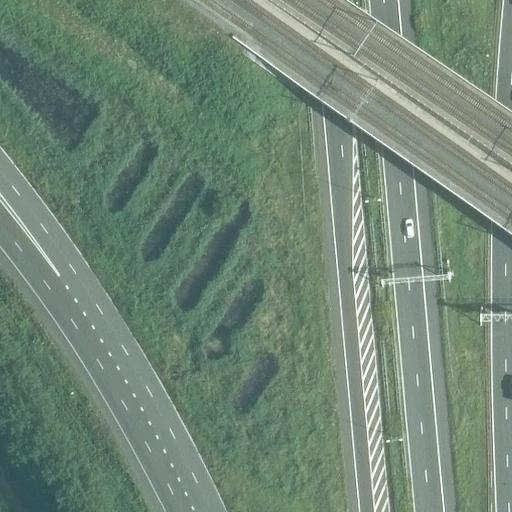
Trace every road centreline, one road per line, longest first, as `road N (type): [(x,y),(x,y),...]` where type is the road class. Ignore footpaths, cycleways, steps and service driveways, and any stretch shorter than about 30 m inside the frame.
road 1 (motorway): [(428,511),(383,0)]
road 2 (motorway): [(327,0),(367,511)]
road 3 (motorway): [(61,278),(194,511)]
road 4 (motorway): [(0,172),(34,218),(61,278)]
